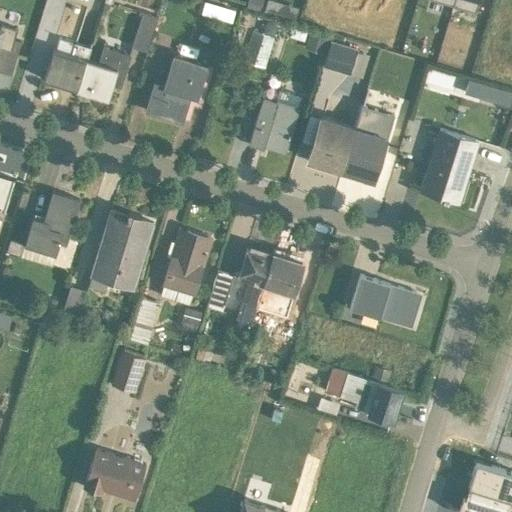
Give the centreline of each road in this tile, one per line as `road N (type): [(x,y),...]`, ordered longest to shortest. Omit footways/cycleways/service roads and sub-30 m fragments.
road 1 (residential): [(486,264),(0,117)]
road 2 (residential): [(486,264),(439,417)]
road 3 (residential): [(511,336),(486,411),(468,427),(439,417)]
